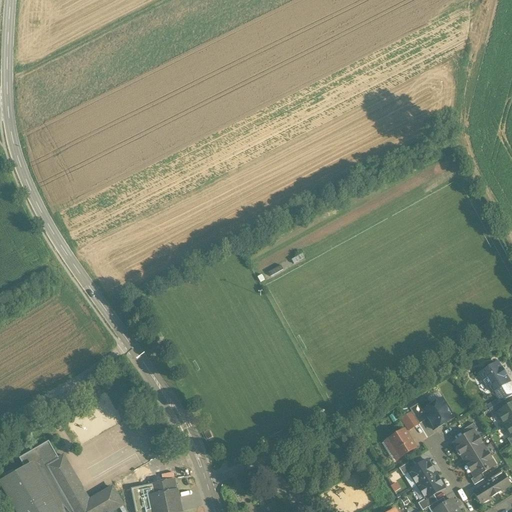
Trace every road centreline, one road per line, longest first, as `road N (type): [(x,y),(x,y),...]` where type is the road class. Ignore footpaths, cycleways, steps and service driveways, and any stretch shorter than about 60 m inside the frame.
road 1 (tertiary): [(205,484),(163,394),(45,225),(12,151),(6,110)]
road 2 (track): [(511,240),(460,138),(492,0)]
road 3 (track): [(5,81),(172,0)]
road 4 (residential): [(305,511),(252,460),(205,484)]
